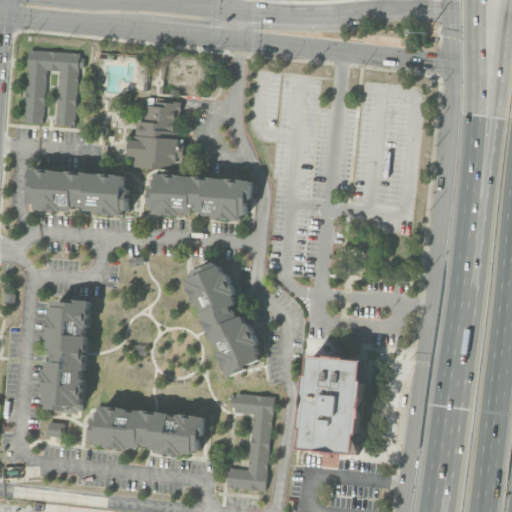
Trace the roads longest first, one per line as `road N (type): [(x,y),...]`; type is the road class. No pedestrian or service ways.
road 1 (secondary): [(453,64),(433,309),(402,511)]
road 2 (motorway): [(478,0),(463,314)]
road 3 (motorway): [(511,31),(463,314)]
road 4 (secondary): [(409,8),(311,16),(130,0)]
road 5 (secondary): [(233,38),(453,64)]
road 6 (motorway): [(463,314),(436,511)]
road 7 (motorway): [(483,511),(503,333)]
road 8 (secondary): [(5,17),(141,30)]
road 9 (motorway): [(503,333),(511,200)]
